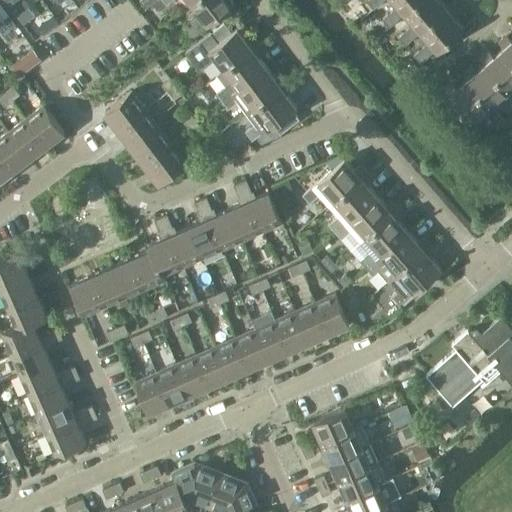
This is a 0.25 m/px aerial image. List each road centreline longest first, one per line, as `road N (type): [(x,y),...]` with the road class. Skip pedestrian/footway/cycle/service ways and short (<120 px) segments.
road 1 (residential): [(0,209),(90,140),(131,199),(147,202),(340,121)]
road 2 (residential): [(246,410),(394,345),(487,268)]
road 3 (residential): [(340,121),(356,119),(487,268)]
road 4 (residential): [(52,278),(130,461)]
road 5 (residential): [(340,121),(255,0)]
road 6 (residential): [(130,461),(246,410)]
road 7 (residential): [(14,511),(130,461)]
